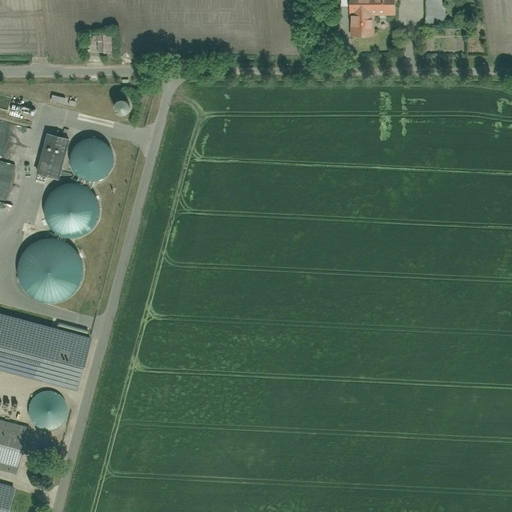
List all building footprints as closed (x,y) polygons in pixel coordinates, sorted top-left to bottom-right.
[(347,4),(347,35),(374,35),(374,13),(396,13),(395,0),(340,0),(341,4),(347,4)] [(422,0),(423,52),(463,52),(463,29),(445,29),(444,0),(422,0)] [(111,34),(91,35),(92,41),(97,40),(97,52),(112,51),(111,34)] [(0,106),(9,109),(12,96),(0,93),(0,106)] [(53,94),(52,100),(65,103),(66,96),(53,94)] [(117,112),(119,113),(122,113),(124,113),(126,111),(128,109),(128,107),(128,104),(127,102),(126,100),(124,99),(121,98),(118,98),(116,100),(114,101),(113,104),(113,106),(114,109),(115,111),(117,112)] [(0,158),(15,163),(24,125),(0,118),(0,158)] [(69,139),(48,133),(37,172),(58,178),(69,139)] [(76,143),(72,150),(70,157),(72,165),(75,172),(81,177),(88,179),(96,180),(103,177),(109,173),(112,167),(114,160),(114,154),(112,147),(107,142),(102,138),(95,136),(88,136),(82,139),(76,143)] [(54,187),(48,195),(44,204),(44,213),(47,222),(53,230),(62,235),(71,237),(81,235),(89,231),(95,224),(99,216),(100,208),(98,199),(93,192),(87,186),(79,182),(70,181),(62,183),(54,187)] [(38,239),(30,243),(23,250),(19,258),(17,267),(18,276),(21,285),(26,292),(34,298),(42,301),(51,302),(61,300),(69,296),(75,289),(80,281),(82,272),(81,263),(78,254),(72,247),(65,241),(56,238),(47,237),(38,239)] [(91,336),(0,312),(0,368),(77,389),(91,336)] [(30,401),(28,407),(29,414),(31,420),(36,425),(42,428),(48,429),(55,428),(61,425),(65,420),(68,414),(68,407),(67,401),(63,395),(58,391),(52,389),(45,389),(39,391),(34,395),(30,401)] [(34,426),(0,417),(0,468),(22,474),(34,426)] [(0,511),(4,511),(12,484),(0,480),(0,511)]
